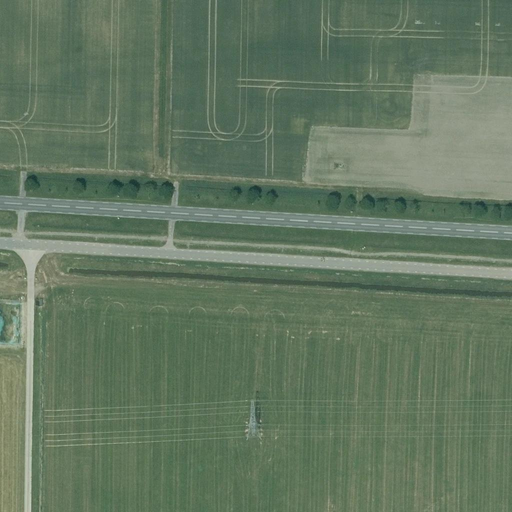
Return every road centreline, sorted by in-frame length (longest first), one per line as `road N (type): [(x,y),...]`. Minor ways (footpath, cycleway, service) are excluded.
road 1 (unclassified): [(511,275),(0,243)]
road 2 (primary): [(511,234),(0,203)]
